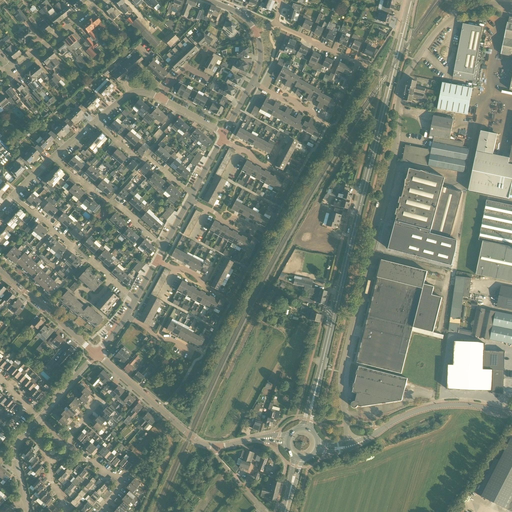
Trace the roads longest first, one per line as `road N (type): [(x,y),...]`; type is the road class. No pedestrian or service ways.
road 1 (secondary): [(305,428),(411,0)]
road 2 (residential): [(350,446),(342,364),(402,84),(434,34)]
road 3 (tertiary): [(350,446),(432,407),(511,414)]
road 4 (unknown): [(390,162),(469,178),(486,93)]
road 5 (residential): [(137,298),(12,195)]
road 6 (tertiary): [(218,446),(197,441),(95,354)]
road 7 (tertiary): [(95,354),(0,270)]
